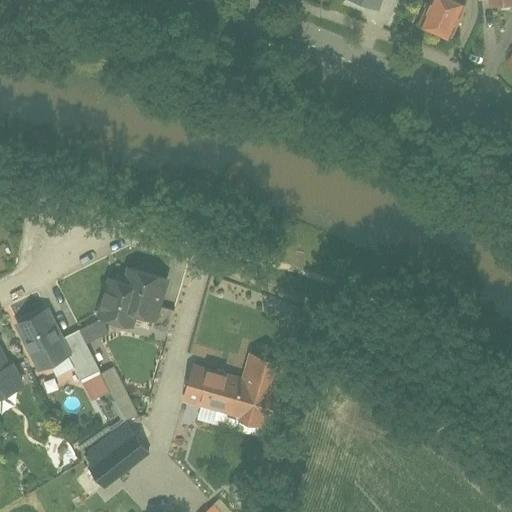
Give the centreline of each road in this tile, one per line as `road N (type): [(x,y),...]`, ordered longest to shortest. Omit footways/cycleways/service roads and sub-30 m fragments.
road 1 (tertiary): [(511,126),(332,43),(203,0)]
road 2 (residential): [(76,218),(206,254)]
